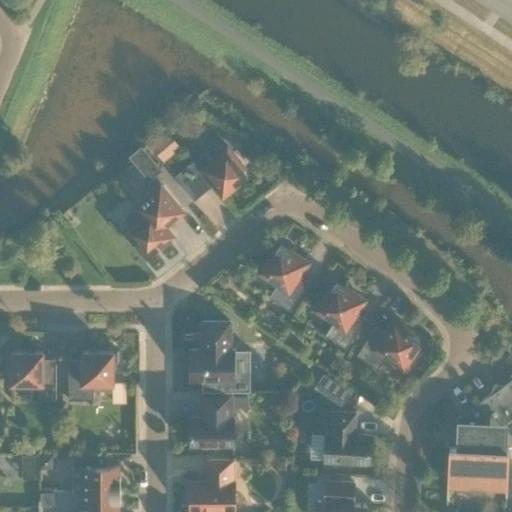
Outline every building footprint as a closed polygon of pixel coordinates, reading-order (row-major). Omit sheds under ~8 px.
[(150,145),(164,160),(180,147),(166,131),(150,145)] [(129,155),(149,180),(162,170),(142,144),(129,155)] [(175,175),(195,199),(215,182),(223,192),(247,173),(240,163),(243,161),(231,146),(213,161),(205,151),(175,175)] [(140,245),(147,254),(171,235),(163,225),(183,208),(164,184),(134,208),(143,218),(125,233),(137,247),(140,245)] [(298,272),(306,262),(280,245),(273,255),(270,253),(260,268),(279,281),(269,295),(290,309),(310,280),(298,272)] [(326,333),(347,347),(366,318),(355,310),(362,299),(337,283),(330,293),(327,291),(317,306),(336,319),(326,333)] [(189,363),(189,373),(191,375),(191,379),(203,379),(203,391),(251,391),(250,349),(235,349),(231,349),(231,321),(203,321),(203,349),(191,349),(191,361),(189,363)] [(357,354),(378,368),(388,353),(407,366),(417,351),(414,349),(421,338),(395,322),(388,332),(377,325),(357,354)] [(83,363),(69,363),(69,398),(94,398),(94,381),(113,381),(113,369),(119,369),(119,350),(83,351),(83,363)] [(7,351),(7,369),(13,369),(13,381),(32,381),(32,398),(57,398),(57,363),(43,363),(43,351),(7,351)] [(292,351),(280,372),(296,382),(308,361),(292,351)] [(324,373),(315,386),(331,397),(341,384),(324,373)] [(507,489),(508,489),(510,449),(506,449),(506,445),(505,441),(504,437),(501,434),(499,430),(495,428),(511,416),(511,378),(455,418),(463,429),(462,447),(450,447),(448,486),(507,489)] [(191,444),(235,444),(235,416),(233,416),(233,392),(219,392),(207,392),(203,392),(203,416),(191,416),(191,444)] [(332,431),(327,431),(325,460),(370,462),(371,434),(354,433),(354,424),(356,425),(357,411),(333,410),(332,431)] [(21,453),(35,453),(35,443),(21,443),(21,453)] [(75,453),(75,489),(121,489),(121,475),(120,475),(120,465),(107,465),(107,453),(75,453)] [(234,459),(207,459),(207,481),(191,481),(191,510),(236,510),(236,481),(234,481),(234,459)] [(366,511),(367,503),(354,502),(355,481),(327,479),(326,500),(324,500),(323,511),(366,511)] [(121,502),(121,489),(75,489),(84,489),(85,511),(75,511),(74,511),(120,511),(120,502),(121,502)]
